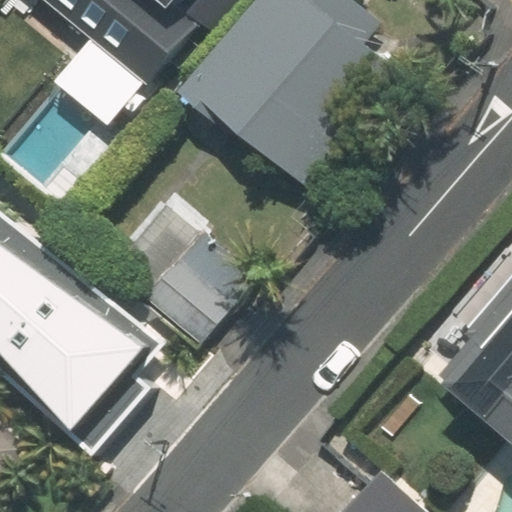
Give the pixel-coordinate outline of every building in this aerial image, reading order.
[(91,0),(142,43),(158,24),(175,38),(207,0),(91,0)] [(361,0),(262,0),(185,93),(301,190),(401,72),(368,44),(387,21),(361,0)] [(111,264),(198,337),(259,263),(172,191),(111,264)] [(157,328),(0,216),(0,363),(67,432),(157,328)] [(511,290),(443,371),(511,430),(511,290)] [(0,511),(0,495),(38,450),(0,419),(0,511)] [(349,511),(403,511),(375,485),(349,511)]
